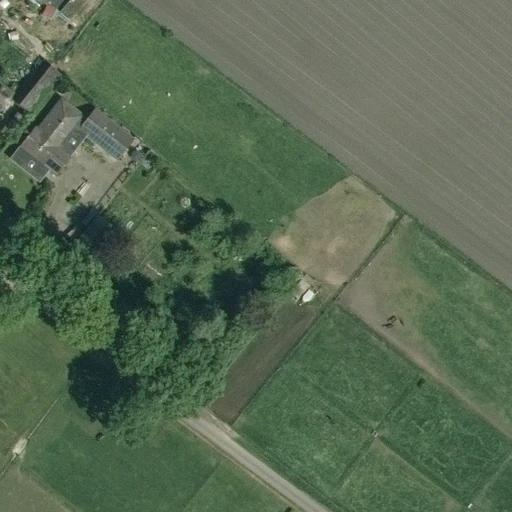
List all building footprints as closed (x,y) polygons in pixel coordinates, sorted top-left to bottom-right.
[(37,0),(56,15),(58,13),(69,21),(84,2),(80,0),(37,0)] [(45,64),(14,103),(31,116),(62,78),(45,64)] [(0,112),(14,94),(0,83),(0,112)] [(55,176),(85,138),(116,161),(133,140),(93,108),(85,119),(60,99),(49,113),(36,130),(35,128),(19,148),(55,176)] [(13,133),(23,119),(16,114),(5,128),(13,133)] [(79,283),(98,258),(76,241),(57,266),(79,283)]
